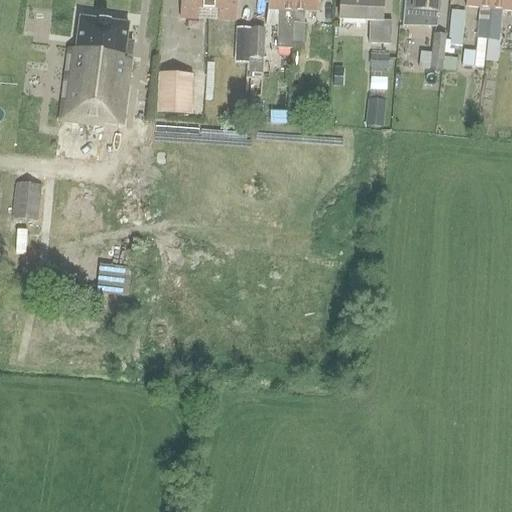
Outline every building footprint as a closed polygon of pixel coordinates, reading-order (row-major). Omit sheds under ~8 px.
[(209,8),(209,0),(182,0),(181,20),(198,21),(199,8),(209,8)] [(209,0),(209,8),(209,18),(220,19),(220,21),(236,22),(237,0),(209,0)] [(292,43),(294,0),(268,0),(268,11),(279,11),(277,48),(292,48),(292,43)] [(319,0),(294,0),(292,43),(304,44),(305,13),(319,13),(319,0)] [(390,45),(391,22),(381,21),(382,0),(340,0),(339,21),(371,22),(370,44),(390,45)] [(405,0),(403,26),(436,27),(438,0),(405,0)] [(488,40),(492,0),(466,0),(466,7),(481,9),(474,69),(482,70),(485,40),(488,40)] [(511,0),(492,0),(488,40),(489,40),(487,52),(500,54),(501,42),(499,41),(503,12),(511,12),(511,0)] [(60,123),(104,128),(104,123),(122,125),(134,44),(128,44),(130,25),(81,18),(77,51),(71,50),(60,123)] [(237,27),(235,64),(247,64),(250,64),(250,57),(251,28),(237,27)] [(251,28),(250,57),(263,57),(265,57),(266,29),(251,28)] [(450,32),(448,46),(463,47),(464,34),(450,32)] [(444,59),(445,46),(446,36),(435,35),(431,71),(443,72),(444,59)] [(370,55),(370,69),(387,69),(387,55),(370,55)] [(250,64),(249,80),(262,81),(263,57),(250,57),(250,64)] [(456,73),(457,60),(444,59),(443,72),(456,73)] [(191,115),(193,74),(159,73),(158,114),(191,115)] [(367,125),(382,127),(385,100),(370,98),(367,125)] [(29,153),(58,154),(60,114),(31,113),(29,153)] [(37,222),(41,187),(16,184),(12,219),(37,222)] [(100,263),(97,293),(127,296),(130,266),(100,263)]
